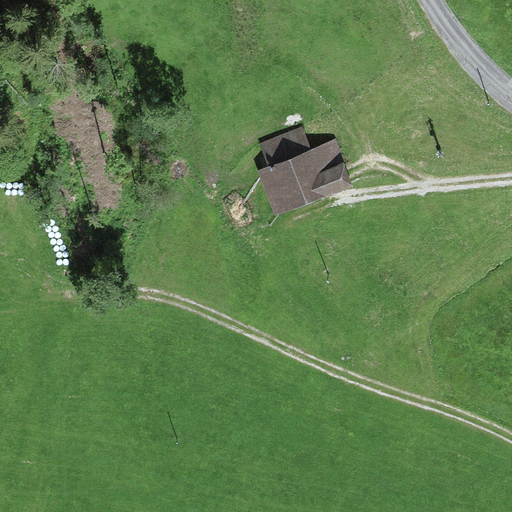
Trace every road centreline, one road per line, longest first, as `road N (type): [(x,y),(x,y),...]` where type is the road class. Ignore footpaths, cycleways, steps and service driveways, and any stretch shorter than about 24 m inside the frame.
road 1 (track): [(163,300),(511,442)]
road 2 (track): [(347,198),(511,180)]
road 3 (unclassified): [(511,95),(432,0)]
